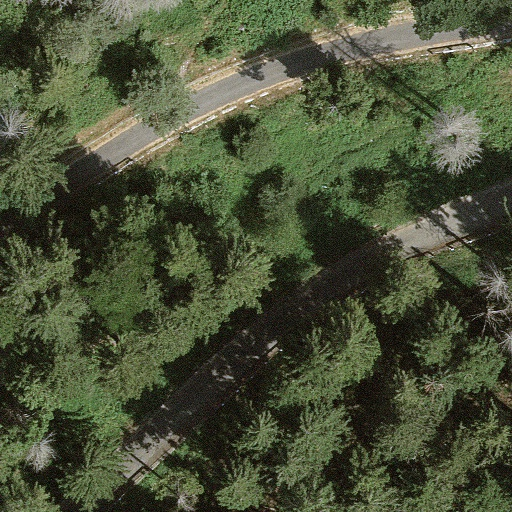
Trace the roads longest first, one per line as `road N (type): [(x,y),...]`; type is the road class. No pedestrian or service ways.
road 1 (unclassified): [(0,220),(208,96),(339,52),(511,18)]
road 2 (unclassified): [(511,207),(444,235),(140,511)]
